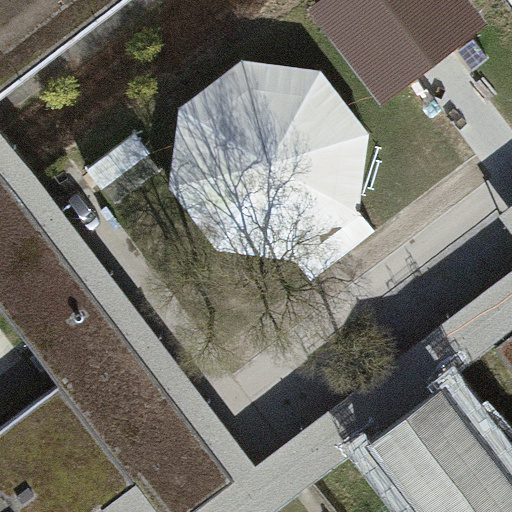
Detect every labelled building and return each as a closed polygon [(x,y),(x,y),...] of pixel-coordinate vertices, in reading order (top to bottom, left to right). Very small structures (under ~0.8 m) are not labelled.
[(0,0),(0,86),(5,82),(114,0),(0,0)] [(241,56),(179,103),(168,185),(218,248),(297,257),(313,277),(376,228),(362,209),(371,129),(320,65),(241,56)] [(0,511),(189,511),(236,477),(0,170),(0,301),(60,380),(0,425),(0,511)] [(511,333),(497,347),(511,366),(511,459),(511,460),(511,333)] [(448,377),(365,440),(418,511),(511,511),(511,460),(448,377)]
